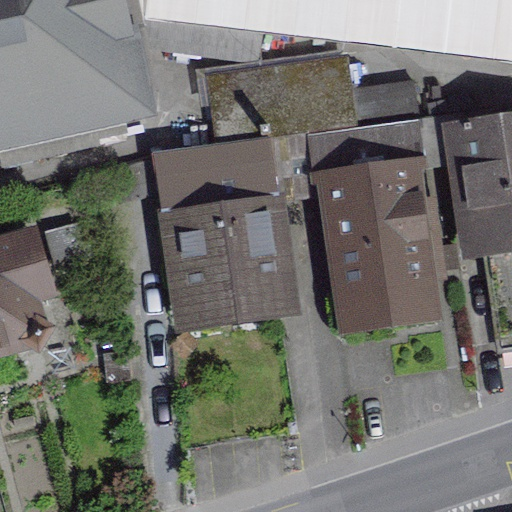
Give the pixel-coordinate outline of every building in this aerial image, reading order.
[(0,0),(0,152),(161,119),(135,0),(0,0)] [(511,62),(511,0),(146,0),(145,16),(511,62)] [(511,117),(449,124),(464,258),(486,257),(511,253),(511,117)] [(421,165),(315,182),(339,336),(395,327),(445,319),(421,165)] [(163,221),(178,336),(283,322),(301,319),(286,204),(163,221)] [(43,225),(0,237),(0,359),(48,346),(38,308),(65,301),(43,225)] [(511,253),(486,257),(497,337),(511,335),(511,253)]
